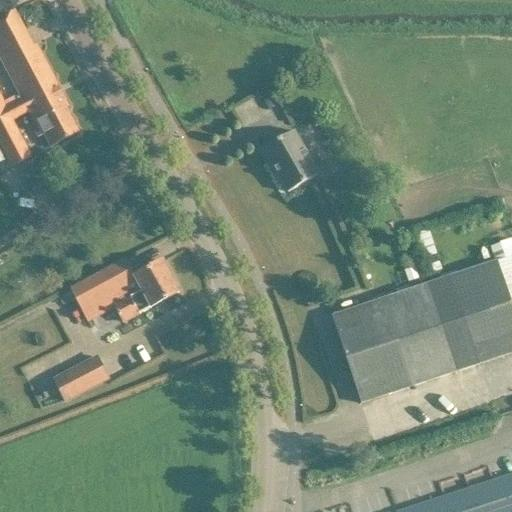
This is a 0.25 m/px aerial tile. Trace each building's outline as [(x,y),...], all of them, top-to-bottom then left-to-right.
[(69,107),(54,78),(37,47),(34,48),(14,12),(0,19),(0,57),(20,96),(16,98),(18,102),(5,109),(0,98),(0,143),(13,168),(31,158),(11,121),(28,111),(35,123),(32,125),(38,136),(43,133),(51,147),(78,133),(65,108),(69,107)] [(295,131),(280,139),(263,149),(288,193),(320,175),(295,131)] [(511,256),(351,311),(332,317),(361,404),(511,353),(511,256)] [(126,262),(71,291),(87,321),(115,307),(124,323),(179,293),(162,262),(140,274),(138,271),(132,274),(126,262)] [(110,379),(98,357),(67,374),(78,396),(110,379)] [(511,511),(511,476),(402,511),(511,511)]
